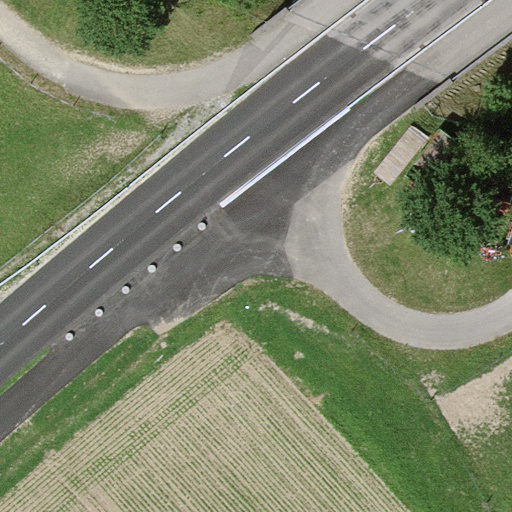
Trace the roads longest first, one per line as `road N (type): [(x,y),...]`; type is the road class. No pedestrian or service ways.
road 1 (secondary): [(361,47),(0,356)]
road 2 (track): [(335,0),(221,76),(127,86),(78,73),(0,15)]
road 3 (track): [(511,302),(442,330),(368,301),(269,208)]
road 4 (track): [(418,75),(269,208)]
